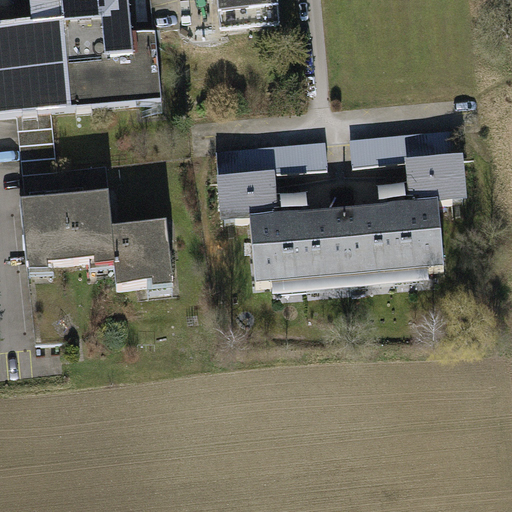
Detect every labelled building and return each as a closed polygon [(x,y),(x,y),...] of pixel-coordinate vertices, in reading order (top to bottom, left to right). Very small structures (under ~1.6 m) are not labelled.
[(148,38),(143,0),(76,0),(79,26),(0,33),(0,79),(4,121),(175,104),(168,36),(148,38)] [(280,0),(219,0),(221,17),(282,11),(280,0)] [(55,119),(20,123),(28,199),(112,190),(110,169),(61,175),(55,119)] [(466,135),(356,146),(359,173),(469,162),(466,135)] [(331,147),(218,158),(221,185),(333,175),(331,147)] [(418,170),(422,209),(482,203),(479,164),(418,170)] [(236,227),(290,222),(287,181),(231,186),(236,227)] [(129,197),(40,209),(50,279),(135,267),(140,297),(193,290),(184,228),(134,235),(129,197)] [(290,222),(267,224),(273,293),(462,275),(455,206),(290,222)]
